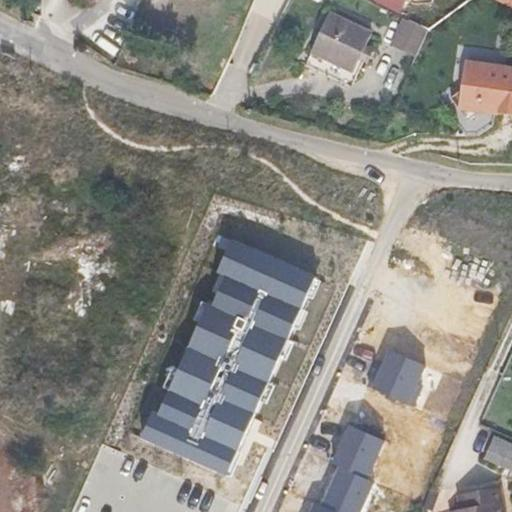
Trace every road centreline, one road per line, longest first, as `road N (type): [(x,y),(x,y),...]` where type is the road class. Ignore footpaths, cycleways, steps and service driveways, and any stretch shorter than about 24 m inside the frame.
road 1 (unclassified): [(0,30),(96,77),(194,110),(417,167)]
road 2 (residential): [(417,167),(263,511)]
